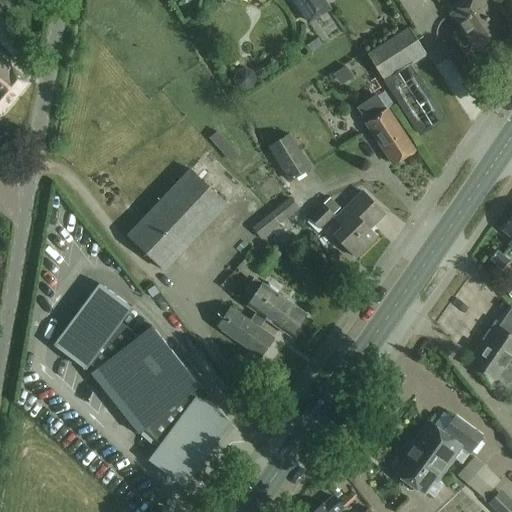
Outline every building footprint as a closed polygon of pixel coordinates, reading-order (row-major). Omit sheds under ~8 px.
[(293,0),(308,22),(328,8),(322,0),(293,0)] [(473,48),(504,26),(486,0),(469,0),(449,14),(473,48)] [(427,56),(409,29),(367,56),(383,79),(410,61),(412,65),(427,56)] [(0,114),(27,81),(0,59),(0,114)] [(417,128),(436,119),(411,66),(392,75),(417,128)] [(245,90),(252,87),(255,79),(252,72),(245,69),(237,73),(235,80),(238,87),(245,90)] [(366,83),(371,92),(379,87),(374,78),(366,83)] [(366,123),(386,110),(376,94),(356,107),(366,123)] [(386,110),(366,123),(393,165),(414,151),(387,109),(386,110)] [(225,139),(217,130),(209,138),(216,146),(225,139)] [(268,146),(289,182),(311,168),(289,133),(268,146)] [(126,235),(165,272),(228,205),(189,168),(126,235)] [(344,224),(333,235),(355,257),(376,237),(369,229),(384,214),(362,191),(336,216),(344,224)] [(299,208),(290,197),(252,228),(261,239),(299,208)] [(319,227),(333,214),(323,204),(310,217),(319,227)] [(511,218),(502,230),(511,238),(511,245),(511,246),(511,247),(511,218)] [(266,276),(281,253),(269,245),(254,268),(266,276)] [(490,259),(502,269),(509,261),(496,251),(490,259)] [(230,308),(216,328),(259,358),(273,338),(258,327),(264,318),(290,336),(305,314),(276,294),(279,290),(269,283),(266,287),(262,284),(254,278),(246,289),(254,295),(247,306),(256,312),(250,321),(230,308)] [(143,430),(160,445),(150,459),(181,482),(226,421),(195,398),(192,403),(185,397),(199,386),(151,325),(137,336),(120,322),(131,307),(99,283),(53,345),(85,369),(89,364),(95,369),(91,373),(138,434),(143,430)] [(511,309),(509,306),(497,323),(498,327),(494,328),(484,342),(480,348),(469,363),(494,381),(496,379),(506,386),(511,378),(511,309)] [(428,422),(420,433),(403,457),(405,458),(394,474),(403,480),(401,482),(402,486),(408,490),(411,489),(413,487),(421,494),(423,491),(433,498),(442,485),(435,480),(459,447),(468,454),(480,438),(453,418),(442,433),(428,422)] [(464,482),(485,493),(497,469),(476,458),(464,482)] [(336,511),(342,507),(332,495),(322,504),(322,503),(312,511),(336,511)] [(511,511),(495,495),(487,503),(495,511),(511,511)]
